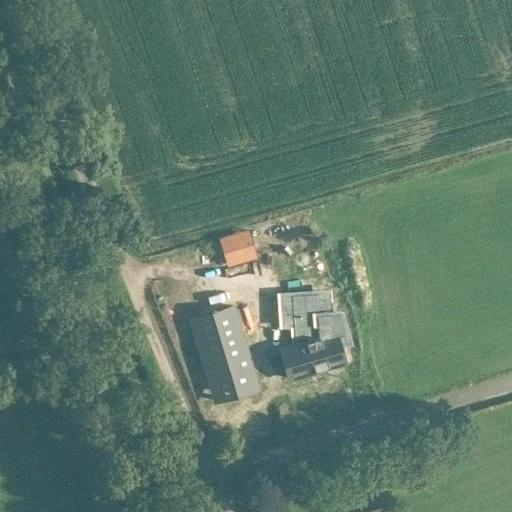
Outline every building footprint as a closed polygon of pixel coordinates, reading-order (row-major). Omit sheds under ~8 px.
[(236,239),(241,268),(271,263),(267,234),(236,239)] [(297,263),(308,261),(306,246),(295,248),(297,263)] [(334,310),(351,306),(347,286),(330,289),(334,310)] [(297,344),(283,348),(291,378),(350,360),(344,341),(353,339),(344,311),(325,312),(324,287),(303,288),(294,288),(297,344)] [(233,307),(190,319),(205,369),(247,356),(248,356),(233,307)] [(250,363),(229,369),(236,394),(257,388),(250,363)]
